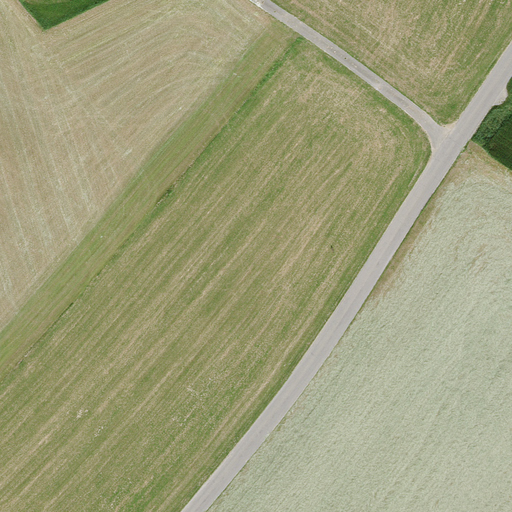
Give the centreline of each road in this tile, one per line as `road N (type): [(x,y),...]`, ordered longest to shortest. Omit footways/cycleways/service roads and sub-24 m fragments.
road 1 (unclassified): [(194,511),(298,380),(511,59)]
road 2 (track): [(253,0),(451,146)]
